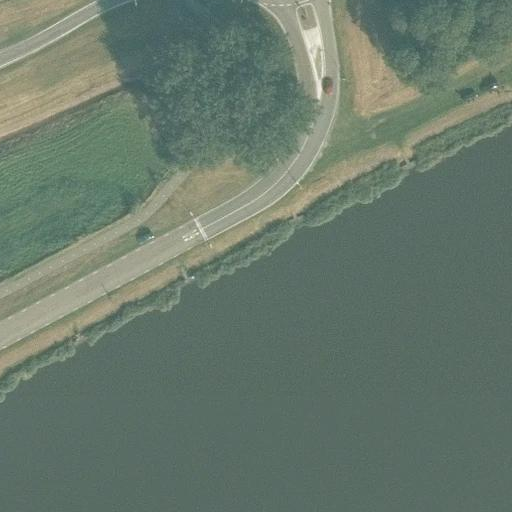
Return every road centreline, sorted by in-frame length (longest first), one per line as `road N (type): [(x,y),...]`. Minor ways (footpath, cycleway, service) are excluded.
road 1 (tertiary): [(0,338),(281,178),(308,141),(318,105),(305,0)]
road 2 (primary): [(0,60),(115,0)]
